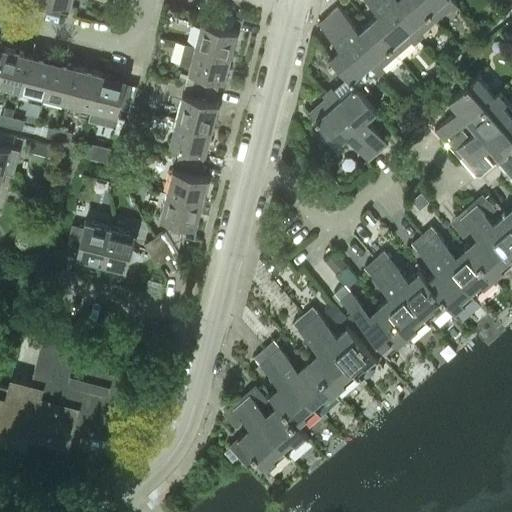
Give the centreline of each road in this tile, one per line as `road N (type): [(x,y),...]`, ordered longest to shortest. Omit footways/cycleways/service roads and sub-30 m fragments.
road 1 (unclassified): [(434,196),(456,176),(426,145),(328,230),(291,183),(249,174)]
road 2 (tertiary): [(212,318),(183,437),(135,492)]
road 3 (residential): [(0,11),(136,50),(149,0)]
road 4 (unclassified): [(36,269),(212,318)]
road 5 (tertiary): [(291,4),(249,174)]
road 6 (tertiary): [(249,174),(212,318)]
